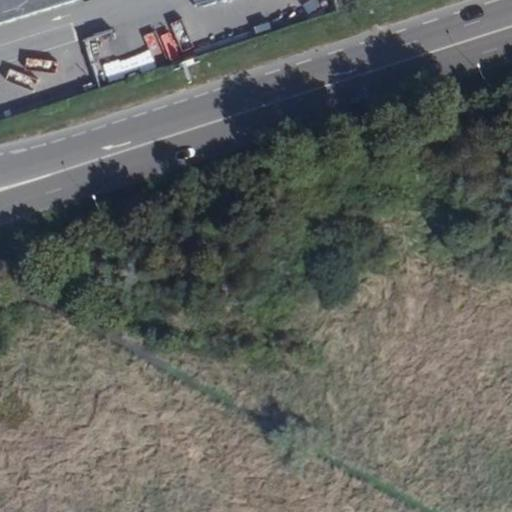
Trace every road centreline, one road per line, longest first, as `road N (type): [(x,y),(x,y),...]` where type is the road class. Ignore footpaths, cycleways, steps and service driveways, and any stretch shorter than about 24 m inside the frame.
road 1 (secondary): [(511,8),(0,173)]
road 2 (secondary): [(0,206),(511,43)]
